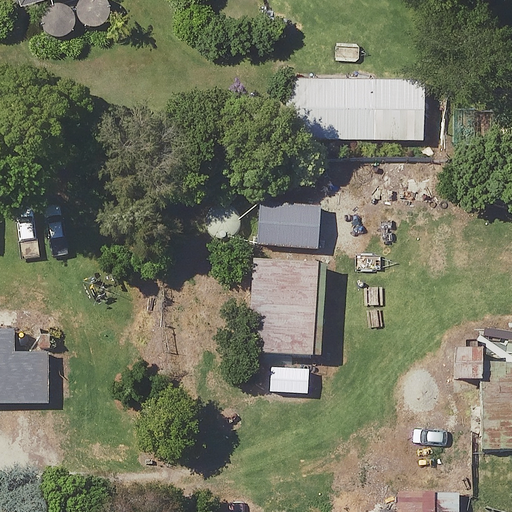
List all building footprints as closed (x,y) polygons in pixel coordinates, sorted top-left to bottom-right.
[(11,0),(15,11),(57,0),(11,0)] [(420,143),(421,84),(286,82),(286,141),(420,143)] [(318,268),(251,264),(244,396),(311,399),(318,268)] [(0,333),(0,406),(45,406),(45,358),(11,358),(11,334),(0,333)] [(511,341),(451,342),(452,383),(474,383),(474,450),(511,450),(511,341)]
